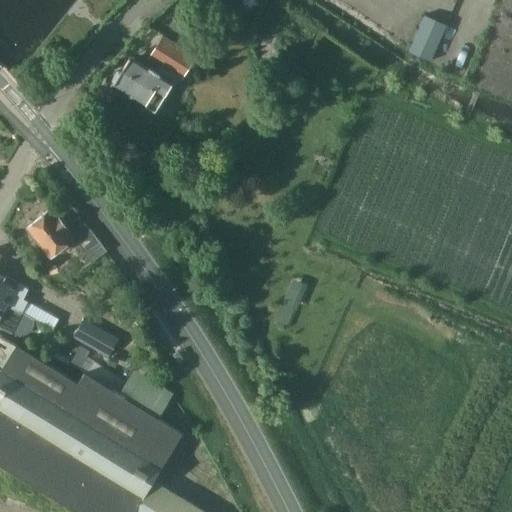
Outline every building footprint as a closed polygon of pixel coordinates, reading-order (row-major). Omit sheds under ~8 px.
[(429,61),(446,24),(424,15),(407,51),(429,61)] [(176,20),(170,28),(193,45),(199,37),(176,20)] [(113,84),(143,102),(145,103),(146,108),(154,113),(159,112),(167,99),(166,93),(177,75),(180,77),(193,56),(161,36),(148,57),(162,65),(157,72),(130,56),(113,84)] [(48,211),(28,226),(45,247),(50,254),(73,236),(58,216),(57,217),(55,218),(48,211)] [(0,272),(0,299),(0,300),(20,310),(22,311),(21,312),(53,328),(59,318),(26,301),(27,299),(24,298),(25,296),(28,290),(15,284),(16,281),(0,272)] [(0,324),(12,331),(12,330),(19,333),(26,332),(31,326),(33,319),(21,313),(21,312),(22,311),(20,310),(0,300),(0,299),(0,324)] [(76,339),(108,358),(118,339),(86,321),(76,339)] [(0,462),(81,511),(209,511),(153,478),(181,431),(160,418),(120,394),(82,370),(76,380),(15,343),(0,368),(0,367),(0,462)]
